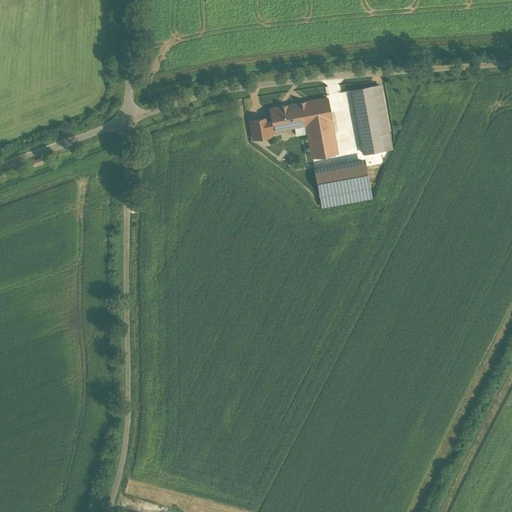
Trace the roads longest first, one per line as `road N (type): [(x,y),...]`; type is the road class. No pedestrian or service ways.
road 1 (unclassified): [(104,511),(124,416),(125,120)]
road 2 (unclassified): [(125,120),(247,85),(511,62)]
road 3 (unclassified): [(0,167),(125,120)]
road 4 (unclassified): [(131,0),(125,120)]
